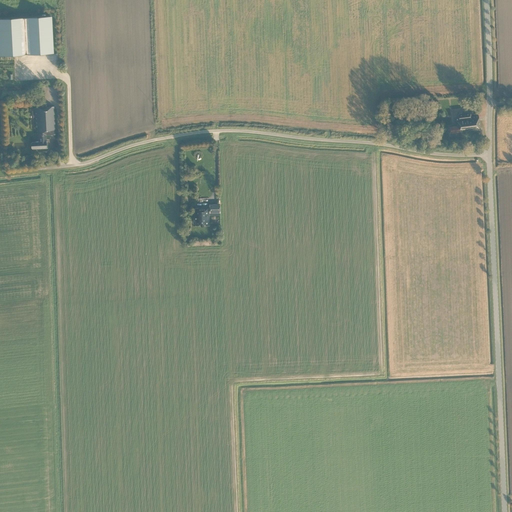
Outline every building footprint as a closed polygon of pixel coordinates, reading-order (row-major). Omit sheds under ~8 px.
[(0,55),(54,53),(52,16),(0,18),(0,55)] [(38,135),(38,141),(32,141),(31,143),(31,147),(33,148),(46,147),(46,142),(46,134),(55,134),(54,106),(34,107),(35,127),(37,127),(38,135)] [(462,134),(481,132),(479,116),(477,116),(472,117),(471,112),(459,113),(459,118),(456,119),(457,126),(450,127),(451,133),(461,132),(462,134)] [(220,213),(220,204),(210,204),(210,213),(220,213)] [(195,216),(192,216),(193,221),(196,221),(196,226),(201,226),(201,225),(208,225),(207,215),(208,215),(208,208),(197,208),(195,208),(195,216)]
